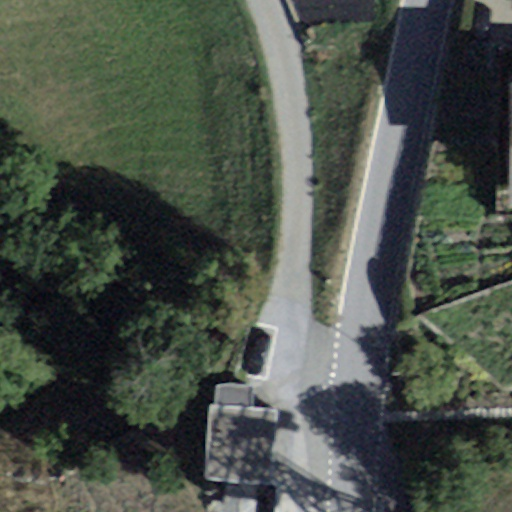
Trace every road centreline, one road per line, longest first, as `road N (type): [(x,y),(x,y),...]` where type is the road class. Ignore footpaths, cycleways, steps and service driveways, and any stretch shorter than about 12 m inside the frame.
road 1 (residential): [(368,385),(306,357),(297,330),(307,144),(288,24),(274,0)]
road 2 (tertiary): [(368,385),(440,0)]
road 3 (tertiary): [(364,511),(368,385)]
